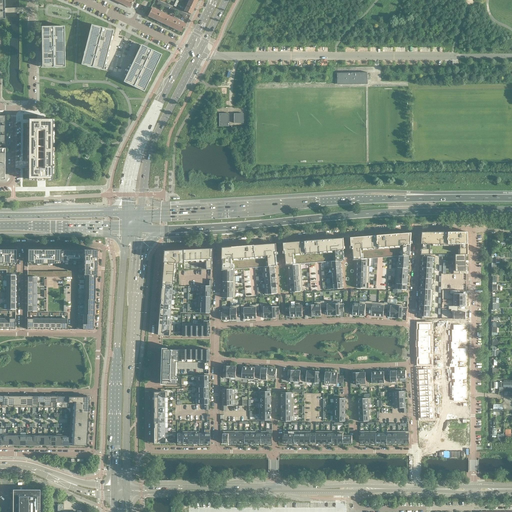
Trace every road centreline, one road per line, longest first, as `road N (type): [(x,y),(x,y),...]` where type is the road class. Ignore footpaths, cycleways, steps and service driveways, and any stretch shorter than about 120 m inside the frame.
road 1 (residential): [(218,244),(158,250),(146,391),(147,448),(216,451)]
road 2 (primary): [(461,198),(170,211)]
road 3 (residential): [(473,487),(472,230)]
road 4 (secondary): [(126,485),(135,261)]
road 5 (secondary): [(124,249),(113,465)]
road 6 (secondary): [(142,194),(155,134),(225,0)]
road 7 (residential): [(417,227),(218,244)]
road 8 (trunk): [(315,218),(511,210)]
road 9 (residential): [(412,324),(216,326)]
road 10 (secondary): [(185,48),(133,154),(124,213)]
road 11 (residential): [(22,244),(104,248),(98,335)]
road 12 (residential): [(96,391),(92,453),(0,453)]
road 13 (primary): [(162,229),(315,218)]
road 14 (secondary): [(274,487),(126,485)]
road 15 (residential): [(337,511),(190,511)]
road 16 (secondary): [(126,493),(273,493)]
road 17 (residential): [(411,363),(414,450),(356,451)]
road 18 (residential): [(12,107),(32,105),(30,0)]
road 19 (primary): [(124,213),(0,215)]
road 20 (residential): [(352,507),(473,504)]
